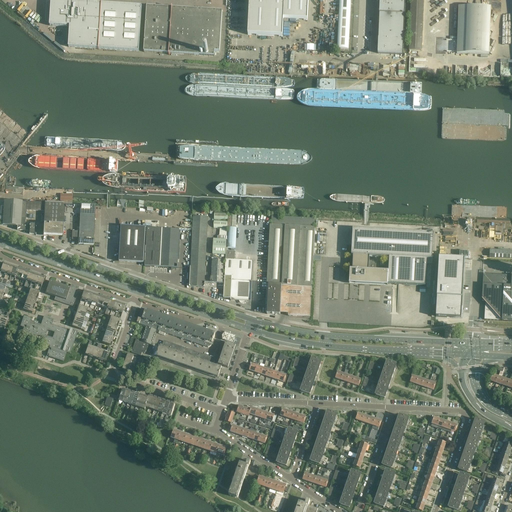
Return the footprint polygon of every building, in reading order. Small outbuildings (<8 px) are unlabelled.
[(249,0),(248,35),(282,37),(283,19),(307,21),(308,0),(249,0)] [(405,0),(379,0),(378,54),(403,55),(405,0)] [(421,50),(423,0),(410,0),(410,11),(408,11),(407,15),(410,15),(409,50),(421,50)] [(101,4),(71,2),(71,3),(69,3),(69,2),(51,1),(49,26),(67,27),(67,26),(70,26),(68,47),(98,49),(98,50),(99,50),(99,49),(139,52),(142,7),(102,4),(102,3),(101,3),(101,4)] [(222,12),(147,7),(144,52),(214,57),(214,52),(219,52),(222,12)] [(489,55),(491,8),(458,7),(456,54),(489,55)] [(4,201),(2,225),(17,226),(20,226),(21,214),(22,202),(4,201)] [(44,203),(26,202),(24,226),(30,226),(30,224),(29,224),(25,224),(26,220),(27,220),(28,219),(29,217),(28,216),(26,216),(26,210),(44,211),(44,203)] [(55,226),(63,226),(64,208),(62,204),(44,203),(44,211),(43,236),(43,234),(44,234),(44,235),(49,235),(50,226),(55,226)] [(93,240),(93,236),(95,206),(80,205),(78,239),(93,240)] [(232,283),(232,287),(231,299),(231,301),(251,302),(253,262),(231,261),(231,258),(235,258),(237,228),(236,228),(236,223),(239,223),(239,218),(238,218),(239,215),(236,214),(236,217),(228,216),(227,228),(228,228),(226,258),(226,260),(225,276),(232,277),(232,283)] [(204,282),(206,246),(202,246),(202,236),(206,236),(207,217),(193,216),(192,236),(198,236),(198,246),(192,246),(190,287),(200,287),(200,282),(204,282)] [(269,229),(270,218),(247,217),(246,228),(269,229)] [(267,285),(282,286),(287,286),(287,278),(274,277),(276,239),(277,217),(271,217),(271,225),(270,225),(267,285)] [(288,316),(310,317),(311,296),(314,252),(315,227),(314,227),(315,219),(277,217),(276,239),(299,240),(297,287),(287,286),(282,286),(280,313),(288,314),(288,316)] [(214,228),(227,229),(227,221),(214,221),(214,228)] [(143,262),(145,262),(145,252),(146,228),(144,228),(145,226),(137,225),(137,228),(121,227),(119,252),(119,261),(119,262),(143,263),(143,262)] [(63,226),(55,226),(50,226),(49,235),(51,236),(51,235),(62,235),(62,237),(63,237),(63,226)] [(162,229),(146,228),(145,252),(145,262),(145,267),(160,267),(161,252),(162,229)] [(160,267),(163,268),(177,268),(177,265),(178,252),(179,229),(162,229),(161,252),(160,267)] [(352,270),(350,270),(349,282),(368,283),(387,284),(425,286),(427,259),(432,259),(432,260),(434,234),(353,229),(351,255),(353,255),(352,270)] [(213,239),(213,255),(225,255),(226,240),(213,239)] [(287,286),(297,287),(299,240),(276,239),(274,277),(287,278),(287,286)] [(511,251),(490,250),(489,259),(511,259),(511,251)] [(439,258),(436,317),(461,319),(464,260),(439,258)] [(19,268),(2,263),(0,267),(0,268),(1,269),(0,272),(0,273),(0,278),(14,284),(16,278),(16,277),(19,268)] [(212,265),(211,277),(216,278),(216,283),(223,283),(224,265),(212,265)] [(24,270),(22,269),(19,268),(16,277),(16,278),(21,279),(24,270)] [(29,272),(24,270),(21,279),(26,281),(29,272)] [(26,281),(24,287),(39,292),(41,286),(42,283),(44,284),(46,278),(29,272),(26,281)] [(482,299),(482,303),(485,303),(484,320),(511,321),(511,275),(504,275),(483,274),(482,299)] [(225,276),(224,287),(232,287),(232,283),(232,277),(225,276)] [(0,284),(6,287),(7,284),(10,285),(11,283),(14,284),(0,278),(0,284)] [(79,287),(78,287),(71,285),(69,288),(61,285),(50,281),(45,294),(46,294),(55,297),(54,301),(72,307),(79,287)] [(267,285),(265,312),(265,313),(267,313),(267,315),(272,315),(275,315),(275,316),(276,315),(280,315),(280,313),(282,286),(267,285)] [(38,298),(39,293),(39,292),(24,287),(27,288),(26,290),(29,291),(28,294),(38,298)] [(231,299),(232,287),(224,287),(223,298),(231,299)] [(95,309),(96,305),(97,305),(96,305),(99,296),(82,290),(80,296),(82,296),(81,300),(79,306),(94,311),(95,309)] [(36,303),(38,298),(28,294),(27,298),(24,296),(23,298),(36,303)] [(104,298),(102,297),(99,296),(96,305),(97,305),(96,305),(101,307),(104,298)] [(34,308),(36,303),(23,298),(22,300),(26,302),(25,305),(34,308)] [(110,299),(104,298),(101,307),(106,309),(110,299)] [(106,309),(104,315),(120,320),(122,314),(123,311),(125,311),(127,305),(110,299),(110,300),(110,299),(106,309)] [(34,308),(25,305),(24,308),(20,307),(20,309),(32,313),(34,308)] [(79,306),(77,311),(86,314),(87,311),(90,312),(91,310),(94,311),(79,306)] [(158,331),(198,344),(208,348),(211,347),(215,334),(145,310),(145,311),(141,309),(136,323),(145,326),(146,326),(158,330),(158,331)] [(77,311),(75,316),(88,321),(88,319),(85,317),(86,314),(77,311)] [(0,323),(0,325),(5,327),(9,314),(7,313),(6,317),(2,316),(0,323)] [(118,325),(120,320),(104,315),(107,316),(107,318),(110,319),(109,322),(118,325)] [(53,320),(44,316),(44,317),(41,326),(37,325),(38,323),(34,321),(33,323),(30,322),(31,319),(24,317),(20,327),(24,328),(21,334),(22,334),(29,337),(29,335),(37,337),(37,336),(44,338),(42,345),(49,347),(47,355),(49,355),(48,357),(63,362),(66,353),(70,354),(77,332),(70,329),(69,331),(51,325),(53,320)] [(75,316),(73,321),(83,324),(84,321),(87,323),(88,321),(75,316)] [(83,324),(73,321),(71,327),(84,331),(85,329),(81,328),(83,324)] [(116,330),(118,325),(109,322),(108,325),(105,324),(104,326),(116,330)] [(115,336),(116,330),(104,326),(103,328),(106,329),(105,332),(115,336)] [(147,328),(142,342),(141,342),(141,341),(136,340),(131,353),(141,356),(143,352),(146,353),(148,346),(148,345),(151,346),(156,331),(147,328)] [(113,341),(115,336),(105,332),(104,336),(101,334),(100,336),(113,341)] [(225,333),(222,336),(222,340),(228,342),(233,344),(236,340),(236,337),(225,333)] [(113,341),(100,336),(100,338),(103,339),(102,343),(111,346),(113,341)] [(235,346),(223,342),(220,341),(215,359),(164,342),(163,343),(162,342),(160,348),(160,347),(156,357),(218,378),(222,366),(228,368),(235,346)] [(89,342),(85,355),(90,357),(93,347),(90,346),(91,343),(89,342)] [(93,347),(90,357),(95,358),(100,346),(98,345),(96,348),(93,347)] [(100,346),(95,358),(100,360),(104,351),(100,350),(102,346),(100,346)] [(104,351),(100,360),(106,362),(108,356),(109,356),(109,354),(110,353),(109,353),(110,349),(111,348),(109,348),(108,347),(108,348),(107,350),(104,349),(104,351)] [(129,372),(134,357),(128,355),(122,370),(129,372)] [(134,357),(129,372),(137,375),(138,372),(139,373),(143,360),(134,357)] [(317,375),(318,371),(318,369),(319,369),(320,365),(321,361),(312,358),(307,375),(315,378),(317,374),(317,375)] [(393,373),(394,373),(395,369),(396,365),(387,362),(381,379),(390,382),(391,378),(392,378),(393,375),(393,374),(393,373)] [(256,373),(258,364),(256,363),(255,366),(252,365),(250,371),(256,373)] [(261,375),(267,377),(270,368),(268,367),(267,370),(263,369),(261,375)] [(280,374),(278,381),(284,383),(286,376),(287,374),(281,372),(280,374)] [(314,382),(315,378),(307,375),(301,391),(310,395),(311,391),(313,387),(312,387),(313,385),(313,386),(315,382),(314,382)] [(502,385),(507,387),(510,381),(509,381),(510,379),(511,378),(508,377),(508,378),(508,379),(508,380),(504,379),(502,385)] [(389,385),(390,382),(381,379),(376,395),(385,398),(386,395),(388,391),(387,391),(388,389),(389,386),(389,385)] [(429,382),(427,388),(433,390),(435,384),(436,381),(430,379),(429,382)] [(122,390),(119,401),(123,403),(127,391),(122,390)] [(127,391),(123,403),(127,404),(131,393),(127,391)] [(131,393),(127,404),(132,406),(135,394),(131,393)] [(135,394),(132,406),(136,407),(140,396),(135,394)] [(140,396),(136,407),(140,409),(144,397),(140,396)] [(144,397),(140,409),(144,410),(145,408),(148,399),(144,397)] [(148,399),(145,408),(149,409),(153,398),(149,397),(148,399)] [(113,400),(111,399),(108,398),(105,405),(110,407),(113,400)] [(153,398),(149,409),(154,411),(158,400),(153,398)] [(158,400),(154,411),(158,412),(162,401),(158,400)] [(162,401),(158,412),(162,414),(166,403),(162,401)] [(166,403),(162,414),(167,415),(170,404),(166,403)] [(170,404),(167,415),(171,417),(175,406),(170,404)] [(225,421),(231,423),(233,418),(235,419),(236,415),(234,414),(235,414),(233,413),(234,411),(237,412),(238,411),(233,409),(232,411),(232,413),(229,412),(228,416),(227,415),(226,417),(227,418),(226,421),(225,421)] [(322,429),(331,432),(336,415),(327,412),(322,429)] [(300,416),(298,422),(297,424),(303,426),(304,424),(306,418),(300,416)] [(394,432),(403,435),(408,419),(399,416),(394,432)] [(437,428),(440,420),(434,418),(431,427),(437,428)] [(445,422),(440,420),(437,428),(442,430),(445,422)] [(479,440),(480,436),(484,423),(475,420),(470,437),(479,440)] [(353,421),(349,434),(354,436),(357,437),(358,434),(355,433),(355,434),(354,433),(355,431),(353,430),(356,422),(353,421)] [(451,424),(445,422),(442,430),(448,432),(451,424)] [(347,433),(350,424),(347,423),(346,424),(344,423),(342,430),(344,431),(344,432),(347,433)] [(451,424),(448,432),(450,433),(451,431),(455,432),(457,426),(451,424)] [(423,438),(426,429),(422,428),(422,429),(419,429),(417,435),(420,436),(420,437),(423,438)] [(248,438),(253,440),(256,434),(256,431),(251,429),(250,432),(248,438)] [(274,429),(271,438),(274,439),(274,438),(277,439),(279,432),(277,431),(277,430),(274,429)] [(325,448),(331,432),(322,429),(316,445),(325,448)] [(283,446),(292,449),(297,433),(289,430),(283,446)] [(174,431),(171,438),(178,440),(181,433),(175,431),(174,431)] [(495,441),(498,432),(495,431),(495,432),(492,431),(490,438),(492,439),(492,440),(495,441)] [(397,452),(403,435),(394,432),(388,449),(397,452)] [(181,433),(178,440),(185,443),(187,435),(181,433)] [(187,435),(185,443),(191,445),(193,437),(187,435)] [(432,438),(425,435),(423,442),(426,443),(428,444),(429,441),(431,442),(432,438)] [(341,449),(344,440),(345,437),(342,436),(341,439),(341,440),(338,440),(336,446),(339,447),(338,448),(341,449)] [(193,437),(191,445),(197,447),(200,440),(193,437)] [(473,456),(474,452),(479,440),(470,437),(464,453),(473,456)] [(200,440),(197,447),(204,449),(206,442),(200,440)] [(437,447),(443,450),(445,444),(439,441),(437,447)] [(206,442),(204,449),(210,451),(213,444),(206,442)] [(360,449),(366,451),(368,445),(359,442),(357,448),(360,449)] [(213,444),(210,451),(217,454),(219,446),(213,444)] [(320,465),(324,452),(325,448),(316,445),(311,462),(320,465)] [(417,454),(420,446),(417,445),(417,446),(414,445),(412,451),(414,452),(414,453),(417,454)] [(219,446),(217,454),(223,456),(226,448),(219,446)] [(268,446),(265,454),(266,454),(265,456),(268,457),(269,454),(271,455),(273,448),(271,448),(271,447),(268,446)] [(283,446),(277,463),(286,466),(292,449),(283,446)] [(489,457),(492,449),(489,448),(489,449),(486,448),(484,454),(487,455),(486,456),(489,457)] [(388,449),(383,465),(391,468),(397,452),(388,449)] [(473,456),(464,453),(459,470),(467,473),(473,456)] [(336,465),(339,457),(336,456),(335,457),(333,456),(332,460),(329,459),(329,461),(331,462),(330,462),(333,463),(333,464),(336,465)] [(362,462),(353,459),(352,462),(355,462),(354,466),(360,468),(362,462)] [(247,461),(246,465),(248,466),(245,474),(256,478),(259,470),(249,466),(251,462),(247,461)] [(412,471),(415,462),(411,461),(411,462),(409,461),(406,468),(409,468),(409,470),(412,471)] [(248,466),(246,465),(241,464),(239,463),(236,473),(230,492),(228,496),(237,498),(237,497),(245,474),(248,466)] [(481,464),(479,471),(481,471),(481,473),(484,474),(487,465),(484,464),(484,465),(481,464)] [(504,469),(498,466),(496,472),(502,474),(504,469)] [(336,471),(333,479),(336,480),(336,479),(339,480),(339,478),(341,479),(342,477),(343,477),(343,475),(338,473),(339,472),(336,471)] [(380,488),(389,491),(395,474),(386,471),(380,488)] [(346,488),(355,491),(361,475),(352,472),(346,488)] [(311,476),(309,482),(314,484),(317,475),(316,478),(311,476)] [(317,475),(314,484),(320,486),(323,477),(317,475)] [(454,491),(463,494),(469,478),(460,475),(454,491)] [(263,487),(266,479),(259,477),(257,484),(263,487)] [(323,477),(320,486),(326,488),(328,482),(329,479),(325,478),(323,477)] [(272,481),(266,479),(263,487),(270,489),(272,481)] [(270,489),(276,491),(279,484),(272,481),(270,489)] [(404,492),(407,483),(404,482),(404,483),(401,482),(399,488),(402,489),(401,491),(404,492)] [(279,484),(276,491),(283,493),(286,486),(279,484)] [(496,493),(498,487),(490,484),(489,487),(491,487),(490,491),(496,493)] [(477,495),(480,486),(477,485),(476,486),(474,485),(472,492),(474,492),(474,494),(477,495)] [(330,487),(327,496),(328,496),(327,497),(330,498),(331,496),(333,496),(335,490),(333,489),(333,488),(330,487)] [(355,491),(346,488),(340,505),(349,508),(355,491)] [(389,491),(380,488),(375,504),(383,507),(389,491)] [(463,494),(454,491),(449,508),(457,511),(463,494)] [(399,508),(402,499),(399,498),(398,499),(396,498),(394,505),(396,506),(396,507),(399,508)] [(306,500),(305,504),(307,505),(304,511),(316,511),(318,509),(308,506),(310,501),(306,500)] [(471,511),(474,502),(471,501),(471,502),(468,501),(466,508),(469,509),(468,510),(471,511)] [(490,510),(492,504),(486,502),(483,501),(481,507),(490,510)] [(305,504),(299,502),(295,511),(304,511),(307,505),(305,504)]
